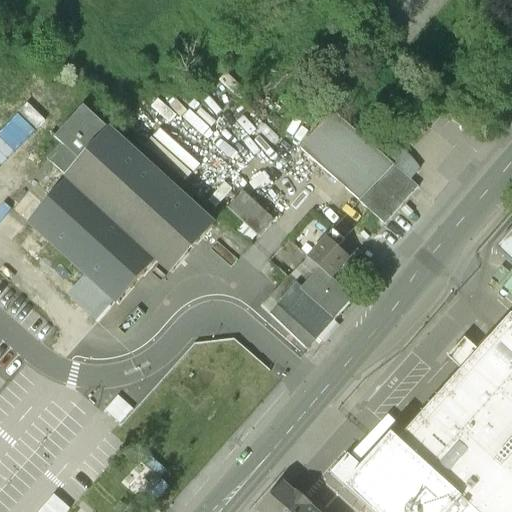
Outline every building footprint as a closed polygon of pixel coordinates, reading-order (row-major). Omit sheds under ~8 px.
[(67,182),(111,135),(85,111),(55,143),(59,147),(45,162),(67,182)] [(300,151),(385,226),(418,189),(333,113),(300,151)] [(170,274),(212,228),(111,135),(67,182),(155,262),(170,274)] [(115,305),(155,262),(67,182),(28,225),(84,277),(112,302),(115,305)] [(255,236),(258,239),(271,226),(239,196),(227,209),(244,225),(255,236)] [(249,242),(255,236),(244,225),(238,231),(249,242)] [(326,240),(327,241),(308,261),(330,281),(332,280),(348,261),(348,260),(337,249),(344,242),(333,233),(326,240)] [(337,249),(348,260),(348,261),(350,263),(359,253),(345,241),(344,242),(337,249)] [(354,300),(332,280),(330,281),(308,261),(302,267),(315,278),(303,293),(295,286),(269,316),(308,352),(354,300)] [(65,297),(93,323),(112,302),(84,277),(65,297)] [(511,511),(511,317),(480,354),(465,340),(448,359),(463,372),(399,443),(398,444),(474,511),(511,511)] [(474,511),(398,444),(399,443),(393,437),(363,470),(348,456),(330,475),(371,511),(474,511)] [(261,511),(314,511),(310,508),(310,507),(297,496),(296,497),(284,487),(261,511)]
